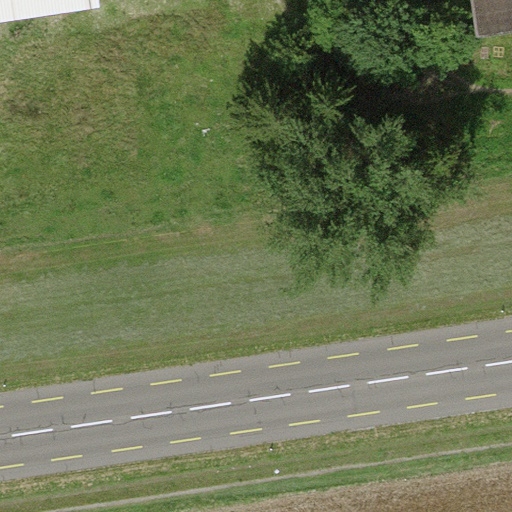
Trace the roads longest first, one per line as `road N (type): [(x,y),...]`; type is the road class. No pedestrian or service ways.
road 1 (primary): [(0,440),(511,363)]
road 2 (track): [(23,511),(511,438)]
